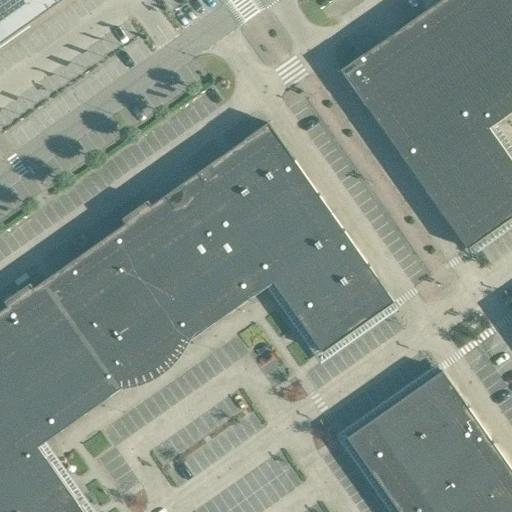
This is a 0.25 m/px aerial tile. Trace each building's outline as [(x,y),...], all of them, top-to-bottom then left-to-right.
[(0,0),(0,44),(33,21),(18,0),(0,0)] [(63,0),(18,0),(33,21),(63,0)] [(511,0),(441,0),(342,70),(459,237),(479,240),(511,217),(511,159),(490,127),(511,111),(511,0)] [(116,380),(184,331),(190,339),(273,281),(323,352),(394,301),(269,123),(152,205),(148,200),(123,218),(126,223),(34,288),(30,283),(5,301),(8,306),(0,311),(0,511),(84,511),(39,446),(121,388),(116,380)] [(90,241),(83,232),(71,241),(78,250),(90,241)] [(511,511),(511,468),(443,370),(348,437),(400,511),(511,511)]
